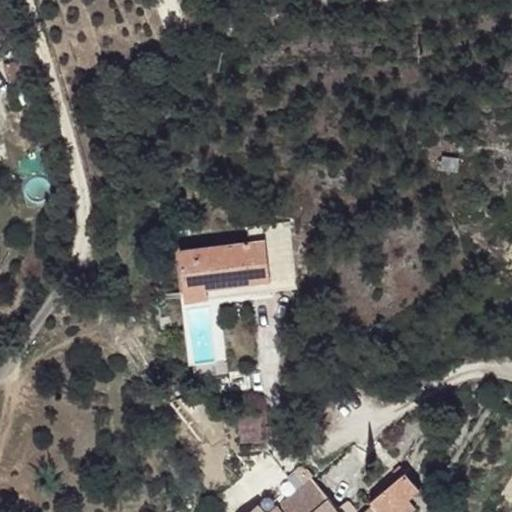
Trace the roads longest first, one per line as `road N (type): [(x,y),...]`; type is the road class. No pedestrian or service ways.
road 1 (unclassified): [(0,372),(90,238),(84,110),(36,0)]
road 2 (residential): [(511,357),(466,368),(337,442)]
